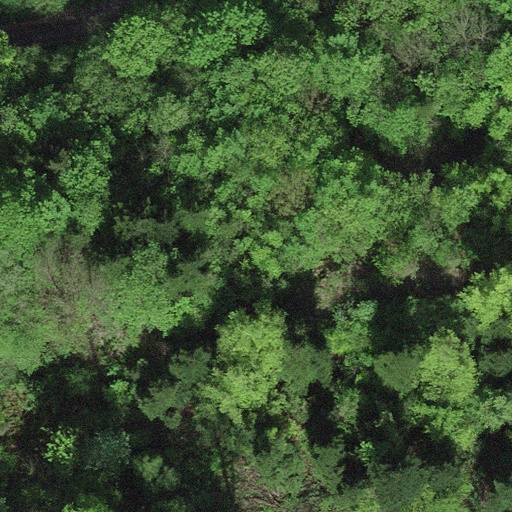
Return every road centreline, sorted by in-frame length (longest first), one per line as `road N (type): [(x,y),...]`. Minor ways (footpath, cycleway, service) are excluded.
road 1 (track): [(0,356),(128,345),(511,281)]
road 2 (track): [(117,0),(0,33)]
